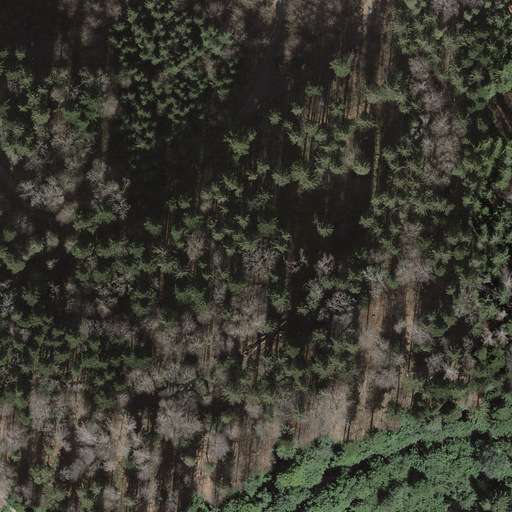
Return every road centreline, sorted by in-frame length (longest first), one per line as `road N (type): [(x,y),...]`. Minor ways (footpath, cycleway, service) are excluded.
road 1 (track): [(0,174),(57,224),(104,226),(149,204),(249,104),(283,0)]
road 2 (track): [(511,428),(410,443),(368,458),(287,511)]
road 3 (track): [(310,494),(323,458),(349,427),(391,398),(405,356)]
road 4 (track): [(249,104),(356,33),(373,0)]
